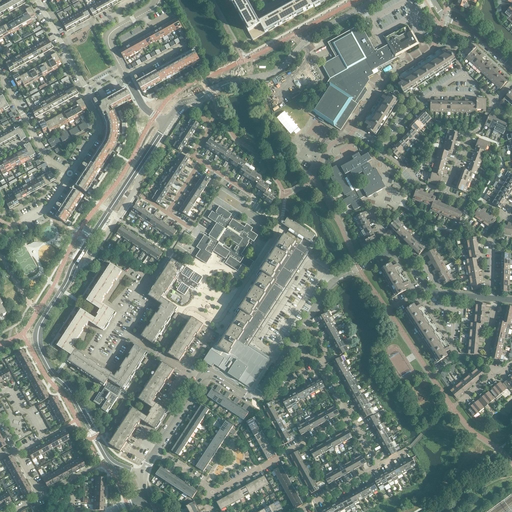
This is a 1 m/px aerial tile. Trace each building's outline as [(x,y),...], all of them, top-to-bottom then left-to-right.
[(8,0),(3,3),(8,13),(10,12),(13,10),(8,0)] [(13,0),(8,0),(13,10),(16,8),(18,7),(13,0)] [(103,0),(100,0),(98,2),(103,11),(108,9),(103,0)] [(109,0),(103,0),(108,9),(113,6),(109,0)] [(252,38),(253,39),(253,40),(313,7),(325,0),(299,0),(258,23),(257,22),(245,0),(230,0),(246,28),(251,36),(252,38)] [(466,2),(458,0),(457,0),(457,3),(456,6),(468,9),(469,7),(466,6),(467,2),(466,2)] [(98,2),(93,4),(98,14),(103,11),(98,2)] [(3,3),(0,4),(0,8),(4,15),(7,14),(8,13),(3,3)] [(93,4),(88,7),(93,17),(95,16),(98,14),(93,4)] [(27,13),(30,19),(31,19),(35,16),(30,7),(27,9),(25,10),(27,13)] [(507,20),(509,18),(511,14),(511,7),(509,9),(507,7),(503,12),(502,12),(502,13),(502,14),(502,15),(503,16),(507,20)] [(85,9),(80,11),(86,21),(91,18),(85,9)] [(80,11),(76,14),(81,23),(86,21),(80,11)] [(30,19),(27,13),(25,14),(22,15),(27,25),(29,24),(31,26),(34,24),(32,22),(31,19),(30,19)] [(76,14),(71,17),(76,26),(81,23),(76,14)] [(17,18),(23,28),(27,25),(22,15),(19,17),(17,18)] [(71,17),(66,19),(72,29),(76,26),(71,17)] [(13,21),(18,30),(23,28),(17,18),(16,19),(13,21)] [(66,19),(61,22),(66,31),(67,31),(72,29),(66,19)] [(177,19),(172,22),(176,30),(181,28),(177,19)] [(8,23),(13,33),(18,30),(13,21),(10,22),(8,23)] [(172,22),(167,25),(172,33),(176,30),(172,22)] [(3,26),(8,35),(13,33),(8,23),(6,24),(3,26)] [(167,25),(162,27),(167,36),(172,33),(167,25)] [(0,27),(0,31),(4,38),(8,35),(3,26),(0,28),(0,27)] [(391,46),(397,57),(401,55),(400,53),(406,50),(417,43),(408,26),(386,38),(388,42),(388,43),(389,44),(390,47),(391,46)] [(162,27),(158,30),(162,38),(167,36),(162,27)] [(332,52),(335,58),(343,72),(346,76),(377,59),(373,51),(372,50),(371,49),(373,48),(372,46),(370,42),(369,40),(364,31),(360,33),(356,27),(331,41),(327,43),(328,45),(331,50),(332,52)] [(158,30),(153,32),(157,41),(162,38),(158,30)] [(153,32),(148,35),(153,43),(157,41),(153,32)] [(148,35),(143,38),(148,46),(153,43),(148,35)] [(48,38),(43,41),(48,51),(51,49),(52,49),(53,48),(48,38)] [(143,38),(138,40),(143,49),(148,46),(143,38)] [(138,40),(134,43),(138,51),(143,49),(138,40)] [(43,41),(38,44),(43,53),(44,53),(45,52),(48,51),(43,41)] [(465,53),(468,56),(475,48),(474,46),(472,45),(471,44),(470,43),(469,42),(461,51),(460,51),(463,54),(465,53)] [(134,43),(129,46),(134,54),(138,51),(134,43)] [(38,44),(33,46),(39,56),(41,54),(42,54),(43,53),(38,44)] [(377,59),(380,65),(390,60),(391,61),(397,57),(391,46),(390,47),(389,44),(388,45),(381,48),(378,50),(377,51),(376,49),(373,51),(377,59)] [(33,46),(29,49),(34,59),(37,57),(39,56),(33,46)] [(129,46),(124,48),(129,57),(134,54),(129,46)] [(446,54),(453,64),(455,63),(457,65),(459,64),(454,57),(450,51),(449,52),(447,50),(449,49),(447,47),(444,49),(446,54)] [(129,57),(124,48),(119,51),(124,59),(129,57)] [(137,81),(195,50),(194,48),(139,79),(137,80),(136,80),(137,81)] [(466,58),(470,62),(477,54),(474,52),(477,49),(475,48),(468,56),(466,58)] [(29,49),(24,52),(29,61),(32,60),(34,59),(29,49)] [(434,53),(436,57),(443,53),(441,49),(434,53)] [(137,81),(142,91),(199,60),(200,59),(195,50),(137,81)] [(24,52),(19,54),(24,64),(29,61),(24,52)] [(52,59),(56,65),(61,62),(56,53),(52,55),(50,56),(52,59)] [(19,54),(14,57),(20,66),(22,65),(24,64),(19,54)] [(425,59),(428,63),(435,58),(432,54),(425,59)] [(441,57),(448,67),(449,67),(453,64),(446,54),(441,57)] [(470,62),(473,65),(483,55),(482,54),(479,56),(477,54),(470,62)] [(473,65),(477,69),(484,61),(482,59),(484,56),(483,55),(473,65)] [(14,57),(10,60),(15,69),(16,69),(20,66),(14,57)] [(437,59),(444,70),(447,68),(448,67),(441,57),(437,59)] [(330,79),(343,72),(335,58),(322,65),(329,77),(330,79)] [(56,65),(52,59),(50,60),(48,61),(53,71),(58,68),(56,65)] [(377,59),(346,76),(357,97),(360,93),(362,93),(363,91),(362,89),(365,86),(369,80),(367,78),(374,74),(373,74),(371,70),(376,67),(377,69),(378,68),(379,67),(378,66),(380,65),(377,59)] [(433,62),(439,73),(440,72),(444,70),(437,59),(433,62)] [(10,60),(5,62),(10,72),(13,70),(15,69),(10,60)] [(424,60),(417,65),(419,68),(426,63),(424,60)] [(477,69),(481,72),(490,62),(489,60),(487,63),(484,61),(477,69)] [(43,64),(48,74),(53,71),(48,61),(45,63),(43,64)] [(428,65),(435,76),(438,73),(439,73),(433,62),(428,65)] [(481,72),(485,76),(492,68),(489,66),(492,63),(490,62),(481,72)] [(38,67),(43,76),(48,74),(43,64),(41,65),(38,67)] [(415,65),(408,70),(411,74),(418,69),(415,65)] [(424,68),(431,78),(432,78),(435,76),(428,65),(424,68)] [(33,69),(39,79),(43,76),(38,67),(35,68),(33,69)] [(485,76),(488,79),(498,69),(497,67),(494,70),(492,68),(485,76)] [(420,71),(426,81),(430,79),(431,78),(424,68),(420,71)] [(29,72),(34,81),(39,79),(33,69),(32,70),(29,72)] [(488,79),(492,83),(499,75),(497,73),(499,70),(498,69),(488,79)] [(407,71),(400,75),(402,79),(409,75),(407,71)] [(415,74),(422,84),(423,83),(426,81),(420,71),(415,74)] [(24,74),(29,84),(34,81),(29,72),(26,73),(24,74)] [(359,99),(357,97),(346,76),(343,72),(330,79),(313,104),(317,106),(314,111),(319,114),(318,114),(333,123),(336,125),(335,127),(340,130),(341,130),(348,119),(352,113),(357,106),(360,101),(359,100),(359,99)] [(18,86),(23,83),(19,77),(19,76),(18,74),(15,76),(12,77),(18,86)] [(22,75),(19,77),(23,83),(24,87),(29,84),(24,74),(22,75)] [(411,76),(418,87),(421,84),(422,84),(415,74),(411,76)] [(492,83),(496,86),(506,75),(504,74),(502,77),(499,75),(492,83)] [(496,86),(500,90),(507,82),(504,79),(507,77),(506,75),(496,86)] [(407,79),(414,89),(415,89),(418,87),(411,76),(407,79)] [(403,92),(407,98),(408,97),(406,94),(410,92),(403,81),(402,82),(399,78),(395,81),(397,83),(398,82),(399,84),(398,85),(403,92)] [(403,81),(410,92),(413,90),(414,89),(407,79),(403,81)] [(73,85),(68,87),(73,97),(77,95),(78,94),(73,85)] [(360,93),(357,97),(359,99),(359,100),(361,100),(367,90),(365,86),(362,89),(363,91),(363,92),(362,93),(360,93)] [(68,87),(63,90),(69,99),(70,98),(73,97),(68,87)] [(99,103),(125,89),(125,88),(126,88),(125,87),(96,103),(95,104),(98,108),(99,107),(100,105),(99,103)] [(104,141),(74,186),(84,192),(114,146),(117,134),(116,122),(112,111),(111,109),(130,98),(125,89),(99,103),(100,105),(99,107),(98,108),(103,116),(105,124),(106,133),(104,141)] [(511,89),(504,99),(501,101),(503,102),(505,100),(507,102),(511,106),(511,89)] [(63,90),(59,93),(64,102),(67,100),(69,99),(63,90)] [(387,98),(387,99),(397,105),(398,103),(401,105),(402,103),(395,98),(389,95),(388,96),(386,95),(387,94),(385,92),(383,96),(387,98)] [(59,93),(54,95),(59,105),(61,104),(64,102),(59,93)] [(7,105),(7,103),(2,95),(0,96),(0,102),(2,106),(4,111),(9,108),(7,105)] [(54,95),(49,98),(54,107),(57,106),(59,105),(54,95)] [(380,97),(376,104),(379,106),(384,99),(380,97)] [(49,98),(44,100),(50,110),(51,109),(54,107),(49,98)] [(78,105),(81,111),(86,108),(83,102),(81,99),(78,101),(76,102),(78,105)] [(387,99),(383,104),(394,111),(394,110),(394,109),(397,106),(397,105),(387,99)] [(472,102),(471,113),(477,113),(477,110),(479,110),(479,99),(475,99),(475,102),(472,102)] [(44,100),(40,103),(45,113),(48,111),(50,110),(44,100)] [(40,103),(35,106),(40,115),(42,114),(45,113),(40,103)] [(103,116),(98,108),(95,104),(94,104),(101,117),(104,124),(104,133),(102,141),(86,166),(85,168),(60,206),(58,208),(55,213),(56,214),(72,189),(74,186),(104,141),(106,133),(105,124),(103,116)] [(383,104),(381,108),(391,115),(393,111),(394,111),(383,104)] [(81,111),(78,105),(76,106),(73,107),(78,117),(83,114),(81,111)] [(370,112),(374,114),(378,107),(375,105),(370,112)] [(35,106),(30,108),(35,118),(38,116),(40,115),(35,106)] [(68,110),(74,119),(78,117),(73,107),(70,109),(68,110)] [(381,108),(378,112),(388,119),(389,118),(391,115),(381,108)] [(64,113),(69,122),(74,119),(68,110),(67,111),(64,113)] [(419,111),(418,113),(428,123),(432,119),(424,111),(421,114),(419,111)] [(378,112),(375,116),(385,123),(388,120),(388,119),(378,112)] [(59,115),(64,125),(69,122),(64,113),(61,114),(59,115)] [(419,117),(417,119),(424,126),(428,123),(418,113),(416,114),(419,117)] [(364,120),(368,123),(373,116),(369,114),(364,120)] [(484,126),(489,128),(495,115),(494,114),(492,117),(489,116),(484,126)] [(54,118),(59,127),(64,125),(59,115),(57,116),(54,118)] [(489,128),(494,130),(498,120),(495,119),(497,116),(495,115),(489,128)] [(375,116),(372,121),(383,127),(383,126),(385,123),(375,116)] [(49,120),(55,130),(59,127),(54,118),(51,119),(49,120)] [(191,120),(188,124),(193,126),(196,129),(197,128),(199,124),(195,121),(191,119),(191,120)] [(412,119),(410,120),(421,130),(424,126),(417,119),(414,121),(412,119)] [(494,130),(498,132),(505,119),(503,119),(501,122),(498,120),(494,130)] [(505,119),(498,132),(503,135),(506,129),(507,126),(508,125),(505,124),(506,120),(505,119)] [(43,132),(48,129),(45,123),(45,122),(43,120),(40,121),(38,123),(43,132)] [(48,121),(45,123),(48,129),(50,133),(55,130),(49,120),(48,121)] [(409,121),(412,124),(409,126),(412,129),(417,134),(417,133),(421,130),(410,120),(409,121)] [(372,121),(370,125),(380,132),(382,128),(383,128),(383,127),(372,121)] [(363,127),(365,128),(366,127),(368,128),(367,130),(380,138),(380,137),(381,137),(378,135),(380,132),(370,125),(369,126),(365,123),(363,127)] [(188,124),(185,128),(193,133),(196,130),(196,129),(193,126),(188,124)] [(14,128),(17,133),(19,137),(20,138),(20,139),(21,141),(23,140),(23,139),(26,137),(22,130),(20,127),(19,125),(14,128)] [(411,130),(408,132),(416,140),(420,136),(417,133),(417,134),(412,129),(409,126),(408,127),(411,130)] [(14,128),(9,131),(14,140),(18,138),(19,137),(17,133),(14,128)] [(185,128),(182,133),(188,137),(190,138),(190,139),(192,141),(193,139),(191,137),(193,133),(185,128)] [(447,130),(446,135),(460,139),(460,137),(457,137),(458,133),(447,130)] [(9,131),(5,133),(10,142),(11,142),(14,140),(9,131)] [(404,132),(402,134),(413,144),(416,140),(408,132),(406,135),(404,132)] [(5,133),(0,135),(0,136),(5,145),(9,143),(10,142),(5,133)] [(182,133),(179,137),(187,142),(190,139),(190,138),(188,137),(182,133)] [(324,143),(328,137),(323,134),(319,140),(324,143)] [(404,137),(401,140),(409,147),(413,144),(402,134),(401,135),(404,137)] [(179,137),(176,142),(184,147),(184,148),(186,149),(188,148),(185,146),(187,142),(179,137)] [(51,143),(50,144),(52,148),(53,147),(55,146),(57,145),(59,144),(60,143),(58,139),(57,140),(55,141),(54,142),(53,142),(51,143)] [(215,142),(210,139),(205,147),(207,148),(208,149),(209,150),(215,142)] [(479,139),(477,144),(487,148),(487,146),(489,147),(491,143),(479,139)] [(397,140),(395,141),(406,151),(409,147),(401,140),(399,142),(397,140)] [(445,140),(443,145),(457,149),(457,147),(454,146),(455,143),(445,140)] [(397,145),(394,147),(402,154),(406,151),(395,141),(394,142),(397,145)] [(176,142),(173,146),(181,152),(184,148),(184,147),(176,142)] [(219,145),(215,142),(209,150),(208,149),(207,152),(209,153),(210,151),(214,153),(219,145)] [(26,149),(28,154),(31,159),(36,156),(35,155),(34,152),(33,151),(29,143),(26,145),(26,144),(23,146),(25,148),(26,149)] [(477,144),(475,149),(485,153),(487,148),(477,144)] [(224,148),(219,145),(214,153),(217,155),(218,156),(224,148)] [(389,147),(388,148),(398,158),(402,154),(394,147),(392,149),(389,147)] [(224,148),(218,156),(217,155),(216,158),(218,159),(219,157),(223,159),(228,151),(224,148)] [(21,152),(26,161),(31,159),(28,154),(26,149),(24,150),(21,152)] [(438,149),(437,154),(447,157),(448,154),(452,155),(452,153),(442,150),(439,149),(438,149)] [(471,149),(470,152),(473,153),(473,154),(483,158),(485,153),(475,149),(474,150),(471,149)] [(228,151),(223,159),(226,161),(227,162),(233,154),(228,151)] [(16,154),(21,164),(26,161),(21,152),(17,154),(16,154)] [(334,176),(331,178),(335,185),(338,183),(344,195),(346,195),(347,198),(343,200),(347,207),(351,204),(354,210),(357,208),(357,209),(363,206),(364,205),(361,199),(367,196),(368,198),(373,195),(377,193),(386,188),(382,180),(380,181),(380,180),(379,179),(380,177),(376,169),(375,169),(376,169),(373,170),(370,164),(369,164),(368,163),(368,162),(372,160),(368,153),(363,156),(361,158),(359,153),(352,157),(354,160),(341,167),(342,168),(340,169),(339,170),(337,166),(330,169),(334,176)] [(11,157),(17,167),(21,164),(16,154),(15,155),(11,157)] [(189,159),(181,154),(178,158),(186,164),(185,165),(188,166),(189,164),(187,163),(189,159)] [(237,157),(233,154),(227,162),(226,161),(225,164),(227,165),(228,163),(232,165),(237,157)] [(437,154),(436,159),(449,163),(450,161),(446,160),(447,157),(437,154)] [(473,154),(471,159),(481,163),(483,158),(473,154)] [(7,160),(12,169),(17,167),(11,157),(8,159),(7,160)] [(237,157),(232,165),(235,167),(236,168),(242,160),(237,157)] [(178,158),(175,163),(183,168),(185,165),(186,164),(178,158)] [(467,158),(466,162),(469,163),(469,164),(476,167),(479,168),(481,163),(471,159),(471,160),(467,158)] [(2,162),(7,172),(12,169),(7,160),(5,160),(2,162)] [(246,163),(242,160),(236,168),(235,167),(234,170),(236,171),(237,169),(241,171),(245,165),(247,163),(246,163)] [(175,163),(172,167),(176,170),(180,173),(180,174),(182,175),(183,173),(181,172),(183,168),(175,163)] [(434,164),(433,169),(447,173),(447,171),(444,170),(445,167),(434,164)] [(464,168),(463,170),(473,173),(473,174),(476,175),(477,173),(479,168),(476,167),(469,164),(467,169),(464,168)] [(245,165),(241,171),(239,173),(239,174),(243,176),(241,178),(243,180),(245,177),(244,177),(249,168),(245,165)] [(172,167),(169,172),(177,177),(180,174),(180,173),(176,170),(172,167)] [(249,168),(244,177),(245,177),(248,180),(254,171),(249,168)] [(458,171),(458,173),(471,178),(473,174),(473,173),(463,170),(462,173),(458,171)] [(50,171),(45,174),(50,183),(55,180),(50,171)] [(258,174),(254,171),(248,180),(252,182),(250,184),(252,186),(254,183),(253,183),(258,174)] [(169,172),(166,176),(170,179),(174,182),(174,183),(176,184),(177,182),(175,181),(177,177),(169,172)] [(458,173),(457,175),(461,176),(459,179),(469,183),(471,178),(458,173)] [(45,174),(40,176),(45,186),(48,184),(50,183),(45,174)] [(200,179),(208,184),(211,179),(203,174),(201,178),(199,176),(197,178),(200,180),(200,179)] [(258,174),(253,183),(254,183),(257,185),(257,186),(261,180),(262,180),(263,177),(258,174)] [(426,181),(428,182),(440,185),(442,177),(432,174),(430,178),(429,178),(428,180),(426,179),(426,181)] [(40,176),(35,179),(40,188),(43,187),(45,186),(40,176)] [(166,176),(163,181),(171,186),(174,183),(174,182),(170,179),(166,176)] [(35,179),(30,181),(36,191),(40,188),(35,179)] [(197,183),(205,188),(208,184),(200,179),(200,180),(197,183)] [(455,181),(454,183),(468,188),(469,183),(459,179),(458,182),(455,181)] [(262,180),(261,180),(257,186),(257,185),(255,188),(259,190),(258,193),(260,194),(261,192),(260,191),(266,183),(262,180)] [(30,181),(26,184),(31,193),(32,193),(33,192),(36,191),(30,181)] [(163,181),(160,186),(161,186),(168,191),(168,192),(170,193),(171,191),(169,190),(171,186),(163,181)] [(266,183),(260,191),(261,192),(264,194),(265,194),(267,191),(272,184),(267,181),(266,183)] [(511,185),(505,182),(502,186),(511,192),(511,190),(511,185)] [(194,188),(202,193),(205,188),(197,183),(195,187),(193,185),(191,187),(194,189),(194,188)] [(454,183),(454,184),(457,186),(456,189),(466,193),(468,188),(454,183)] [(26,184),(21,187),(26,196),(30,194),(31,193),(26,184)] [(160,186),(157,190),(165,195),(168,192),(168,191),(161,186),(160,186)] [(500,190),(511,198),(511,197),(511,195),(510,194),(511,192),(502,186),(500,190)] [(21,187),(16,189),(21,199),(22,199),(23,198),(24,197),(26,196),(21,187)] [(412,199),(417,201),(423,188),(421,187),(420,191),(416,189),(412,199)] [(199,197),(202,193),(194,188),(194,189),(191,192),(199,197)] [(417,201),(422,203),(426,193),(423,192),(424,189),(423,188),(417,201)] [(16,189),(11,192),(18,205),(19,204),(17,201),(20,199),(21,199),(16,189)] [(81,195),(72,189),(56,214),(54,217),(63,223),(81,195)] [(155,194),(154,195),(162,200),(162,201),(164,202),(165,200),(163,199),(165,195),(157,190),(155,194)] [(497,195),(506,200),(508,197),(511,199),(511,198),(500,190),(497,195)] [(271,194),(267,191),(265,194),(264,194),(262,198),(261,199),(265,201),(263,204),(265,205),(267,203),(266,202),(271,194)] [(422,203),(427,205),(432,192),(430,191),(429,195),(426,193),(422,203)] [(13,195),(8,198),(14,207),(15,207),(16,206),(18,205),(11,192),(13,195)] [(188,197),(196,202),(199,197),(191,192),(189,196),(187,194),(186,196),(188,198),(188,197)] [(427,205),(431,207),(435,197),(432,196),(434,193),(432,192),(427,205)] [(271,194),(266,202),(267,203),(271,205),(276,197),(271,194)] [(162,200),(154,195),(151,199),(151,200),(159,205),(162,201),(162,200)] [(494,199),(506,206),(507,205),(504,203),(506,200),(497,195),(494,199)] [(185,201),(193,206),(196,202),(188,197),(188,198),(185,201)] [(430,210),(435,212),(440,199),(438,198),(437,202),(434,201),(436,197),(435,197),(431,207),(430,210)] [(8,198),(4,200),(3,200),(9,210),(12,208),(14,207),(8,198)] [(435,212),(439,214),(444,204),(440,203),(442,200),(440,199),(435,212)] [(491,203),(500,209),(502,206),(505,208),(506,206),(494,199),(491,203)] [(134,218),(135,216),(140,208),(137,205),(140,201),(138,200),(135,204),(135,205),(129,214),(134,218)] [(186,208),(190,211),(193,206),(185,201),(183,205),(181,203),(180,205),(182,207),(182,206),(186,208)] [(439,214),(444,216),(450,203),(448,202),(447,206),(444,204),(439,214)] [(444,216),(449,218),(453,208),(450,207),(451,204),(450,203),(444,216)] [(182,207),(179,211),(187,216),(190,211),(186,208),(182,206),(182,207)] [(449,218),(454,220),(459,207),(457,206),(456,210),(453,208),(449,218)] [(213,251),(225,259),(226,258),(228,259),(225,264),(237,272),(242,265),(249,269),(254,262),(244,256),(244,257),(241,255),(249,243),(248,242),(249,241),(249,240),(253,242),(257,236),(258,236),(251,231),(253,228),(246,224),(244,227),(232,219),(232,220),(229,219),(232,215),(219,207),(215,213),(212,212),(208,218),(216,223),(208,236),(209,236),(209,237),(208,238),(204,235),(196,247),(196,248),(200,250),(195,257),(206,264),(210,258),(212,255),(211,254),(213,251)] [(454,220),(459,222),(463,212),(459,211),(461,208),(459,207),(454,220)] [(140,208),(135,216),(140,218),(145,211),(144,210),(140,208)] [(147,209),(146,208),(144,210),(145,211),(140,218),(144,221),(147,217),(149,214),(146,211),(147,209)] [(472,217),(477,220),(485,209),(484,208),(482,211),(479,209),(472,217)] [(477,220),(481,223),(487,215),(484,213),(487,210),(485,209),(477,220)] [(353,218),(356,222),(365,218),(364,215),(367,213),(366,211),(353,218)] [(481,223),(485,226),(493,215),(492,213),(490,216),(487,215),(481,223)] [(153,216),(149,214),(147,217),(144,221),(149,224),(154,217),(153,216)] [(157,215),(155,214),(153,216),(154,217),(149,224),(153,227),(159,220),(155,217),(157,215)] [(485,226),(490,229),(496,220),(493,219),(495,216),(493,215),(485,226)] [(282,224),(285,226),(288,228),(291,230),(290,231),(290,232),(289,231),(288,231),(286,235),(283,234),(276,245),(274,247),(268,257),(267,259),(259,271),(263,273),(282,286),(285,285),(308,250),(307,250),(300,245),(303,240),(301,239),(302,238),(303,237),(312,243),(313,241),(312,240),(315,236),(310,232),(310,233),(308,232),(308,231),(294,222),(294,223),(292,222),(293,221),(288,218),(285,222),(284,222),(283,223),(282,224)] [(356,222),(358,227),(371,220),(370,219),(367,221),(365,218),(356,222)] [(166,221),(164,219),(162,222),(163,222),(158,230),(162,233),(168,225),(164,223),(166,221)] [(391,233),(400,222),(397,219),(389,226),(389,227),(392,229),(389,231),(391,233)] [(162,222),(159,220),(153,227),(158,230),(163,222),(162,222)] [(358,227),(360,232),(370,227),(368,224),(372,222),(371,220),(358,227)] [(397,233),(404,226),(400,222),(391,233),(392,234),(394,231),(397,233)] [(168,225),(162,233),(167,236),(172,228),(171,228),(168,225)] [(175,227),(173,225),(171,228),(172,228),(167,236),(171,239),(177,231),(173,229),(175,227)] [(121,237),(126,229),(122,226),(117,234),(116,233),(114,236),(116,237),(117,235),(121,237)] [(398,240),(408,229),(404,226),(397,233),(399,236),(397,238),(398,240)] [(360,232),(363,236),(375,229),(375,228),(371,230),(370,227),(360,232)] [(126,240),(131,232),(126,229),(121,237),(125,240),(126,240)] [(363,236),(365,241),(375,236),(373,234),(373,233),(376,231),(375,229),(363,236)] [(404,241),(411,233),(408,229),(398,240),(399,241),(402,238),(404,241)] [(130,243),(135,235),(131,232),(126,240),(125,240),(123,242),(125,243),(126,241),(130,243)] [(405,247),(415,236),(411,233),(404,241),(406,243),(404,245),(405,247)] [(135,246),(140,238),(135,235),(130,243),(134,246),(135,246)] [(366,246),(366,247),(364,248),(366,251),(379,244),(376,239),(375,236),(365,241),(367,245),(366,246)] [(409,245),(411,248),(419,240),(415,236),(405,247),(407,248),(409,245)] [(139,249),(144,241),(140,238),(135,246),(134,246),(132,248),(134,249),(136,247),(139,249)] [(411,253),(413,254),(423,243),(419,240),(411,248),(414,250),(411,253)] [(144,252),(149,244),(144,241),(139,249),(143,251),(144,252)] [(413,254),(414,255),(416,252),(419,255),(420,254),(426,247),(423,243),(413,254)] [(144,253),(148,255),(153,247),(149,244),(144,252),(143,251),(141,253),(143,255),(144,253)] [(148,255),(152,257),(153,258),(158,250),(153,247),(148,255)] [(427,255),(429,258),(438,253),(436,248),(423,255),(424,257),(427,255)] [(152,257),(150,259),(152,261),(154,259),(157,261),(162,253),(158,250),(153,258),(152,257)] [(427,263),(428,264),(441,257),(438,253),(429,258),(430,261),(427,263)] [(432,264),(434,267),(443,262),(441,257),(428,264),(429,266),(432,264)] [(148,296),(151,298),(156,301),(159,303),(163,298),(161,298),(164,294),(165,294),(167,292),(168,289),(167,289),(173,280),(174,281),(175,280),(175,279),(177,276),(176,275),(177,273),(179,271),(180,271),(183,267),(170,258),(164,268),(166,269),(148,296)] [(381,271),(383,274),(398,266),(397,265),(395,261),(394,262),(393,262),(394,264),(392,265),(391,263),(377,271),(378,273),(381,271)] [(432,272),(433,273),(446,266),(443,262),(434,267),(435,270),(432,272)] [(87,301),(98,308),(101,303),(102,302),(104,299),(103,298),(114,281),(116,281),(120,274),(122,272),(109,263),(107,267),(106,268),(107,269),(87,301)] [(185,268),(183,267),(180,271),(179,271),(177,273),(199,287),(200,284),(199,283),(203,277),(189,268),(186,266),(185,268)] [(383,274),(385,278),(396,272),(394,269),(395,269),(396,268),(400,275),(404,273),(402,270),(401,268),(400,266),(398,267),(398,266),(383,274)] [(437,273),(439,276),(448,271),(446,266),(433,273),(434,275),(437,273)] [(437,281),(438,282),(451,275),(448,271),(439,276),(440,279),(437,281)] [(385,278),(388,283),(398,277),(396,272),(385,278)] [(197,289),(199,287),(177,273),(176,275),(177,276),(175,279),(177,281),(176,282),(179,284),(176,288),(177,289),(177,291),(184,296),(189,289),(190,287),(195,290),(196,288),(197,289)] [(262,275),(260,277),(280,290),(280,292),(282,289),(285,285),(282,286),(263,273),(262,275)] [(390,287),(393,292),(408,284),(407,283),(409,282),(407,279),(406,277),(405,275),(401,277),(405,284),(404,284),(403,285),(401,281),(390,287)] [(451,275),(438,282),(439,284),(442,282),(444,285),(446,284),(453,280),(451,275)] [(214,364),(251,388),(269,360),(245,346),(280,292),(280,290),(260,277),(258,276),(259,277),(254,283),(252,285),(246,294),(245,297),(235,313),(237,315),(233,321),(231,323),(225,332),(224,335),(223,337),(220,335),(203,361),(213,367),(212,367),(213,366),(214,364)] [(388,283),(390,287),(401,281),(398,277),(388,283)] [(394,295),(392,296),(391,297),(392,298),(405,291),(406,291),(405,289),(407,288),(408,289),(409,289),(410,288),(408,284),(393,292),(394,295)] [(159,309),(160,310),(148,328),(147,327),(143,334),(141,336),(154,345),(156,341),(157,340),(156,339),(160,332),(162,333),(164,329),(162,328),(166,323),(167,324),(170,320),(168,319),(173,312),(174,313),(175,312),(178,308),(165,300),(162,305),(159,309)] [(405,313),(407,315),(421,306),(419,302),(418,301),(418,302),(401,313),(402,314),(405,313)] [(91,323),(103,331),(106,326),(109,320),(112,317),(113,318),(114,317),(116,313),(103,305),(100,310),(98,313),(97,314),(98,315),(96,319),(94,321),(93,320),(91,323)] [(409,319),(409,320),(420,313),(418,310),(419,309),(420,308),(424,315),(428,313),(426,310),(425,308),(423,306),(422,307),(421,306),(407,315),(409,319)] [(56,345),(68,354),(72,348),(73,347),(75,344),(74,343),(85,326),(86,326),(88,323),(89,322),(92,317),(81,309),(60,341),(59,340),(56,345)] [(321,322),(330,318),(332,316),(329,312),(319,317),(319,318),(321,321),(318,323),(319,325),(322,323),(321,322)] [(410,321),(412,324),(423,317),(420,313),(409,320),(410,321)] [(429,314),(425,317),(429,324),(433,321),(432,319),(430,317),(429,314)] [(175,341),(176,342),(172,349),(170,348),(169,350),(167,353),(180,361),(183,356),(186,352),(185,351),(196,334),(197,334),(202,328),(203,325),(191,316),(188,321),(189,322),(185,329),(183,328),(181,332),(182,333),(179,339),(177,338),(175,341)] [(414,327),(415,328),(425,321),(423,317),(412,324),(414,327)] [(324,327),(332,322),(330,318),(321,322),(322,323),(324,327)] [(416,329),(418,332),(428,326),(425,321),(415,328),(416,329)] [(327,332),(335,327),(332,322),(324,327),(326,331),(324,332),(325,334),(327,333),(327,332)] [(434,323),(431,325),(435,332),(439,330),(437,327),(436,326),(434,323)] [(420,336),(420,337),(431,330),(428,326),(418,332),(420,336)] [(329,336),(338,332),(335,327),(327,332),(327,333),(329,336)] [(421,338),(423,341),(434,334),(431,330),(420,337),(421,337),(421,338)] [(436,334),(441,341),(444,338),(443,336),(441,334),(440,331),(436,334)] [(332,341),(340,336),(338,332),(329,336),(331,340),(329,342),(330,343),(333,342),(332,341)] [(426,345),(437,339),(434,334),(423,341),(426,345)] [(335,346),(343,341),(340,336),(332,341),(333,342),(335,346)] [(427,346),(429,350),(439,343),(437,339),(426,345),(427,346)] [(335,353),(338,351),(337,350),(345,346),(348,345),(345,340),(343,341),(335,346),(337,349),(334,351),(335,353)] [(432,355),(434,358),(449,349),(449,348),(448,348),(450,347),(448,344),(447,343),(445,340),(442,342),(446,349),(445,350),(444,350),(442,347),(432,354),(432,355)] [(431,353),(432,354),(442,347),(439,343),(429,350),(431,353)] [(101,409),(106,412),(108,413),(110,410),(111,408),(112,407),(115,401),(114,400),(116,397),(120,391),(124,394),(125,394),(126,394),(126,393),(127,392),(126,391),(124,390),(136,371),(135,370),(136,368),(138,369),(140,365),(139,364),(143,357),(145,358),(146,357),(148,353),(135,345),(132,350),(129,354),(130,355),(124,364),(123,363),(120,368),(121,369),(119,373),(118,372),(115,376),(115,377),(111,375),(112,374),(110,372),(108,371),(102,367),(102,368),(98,366),(98,365),(93,362),(84,357),(85,356),(80,353),(75,350),(72,356),(67,363),(70,365),(72,366),(73,364),(86,373),(85,374),(89,377),(90,377),(95,380),(96,379),(100,382),(99,383),(104,386),(105,387),(101,393),(99,392),(93,402),(102,408),(101,409)] [(337,350),(338,351),(340,356),(349,351),(345,346),(337,350)] [(436,361),(434,363),(435,364),(448,356),(447,355),(449,353),(450,355),(450,354),(451,354),(452,353),(450,351),(449,349),(434,358),(436,361)] [(18,359),(26,355),(23,350),(14,355),(16,358),(17,357),(18,359)] [(20,364),(28,359),(26,355),(18,359),(19,361),(18,361),(20,364)] [(335,367),(343,362),(346,361),(343,356),(341,357),(341,358),(333,362),(335,366),(332,367),(333,369),(336,368),(335,367)] [(23,369),(31,364),(28,359),(20,364),(21,367),(22,367),(23,369)] [(338,371),(346,367),(349,365),(346,361),(343,362),(335,367),(336,368),(338,371)] [(150,406),(150,407),(153,402),(154,401),(156,397),(155,397),(167,379),(168,380),(171,375),(174,370),(161,362),(159,365),(158,366),(158,367),(160,368),(158,370),(157,369),(151,377),(152,378),(149,384),(147,383),(145,386),(147,387),(139,399),(141,401),(144,403),(150,406)] [(25,374),(33,369),(31,364),(23,369),(24,370),(23,371),(25,374)] [(341,376),(349,371),(346,367),(338,371),(340,375),(337,376),(339,378),(341,377),(341,376)] [(484,375),(479,369),(478,368),(477,367),(473,371),(480,379),(484,375)] [(7,369),(2,372),(6,380),(9,378),(9,379),(12,378),(7,369)] [(27,376),(28,378),(36,374),(33,369),(25,374),(26,377),(27,376)] [(343,381),(351,376),(349,371),(341,376),(341,377),(343,381)] [(473,371),(469,374),(476,382),(480,379),(473,371)] [(28,380),(30,383),(39,378),(36,374),(28,378),(29,380),(28,380)] [(469,374),(465,377),(472,385),(476,382),(469,374)] [(344,388),(346,386),(346,385),(356,380),(353,375),(351,376),(343,381),(345,384),(343,386),(344,388)] [(465,377),(461,380),(468,389),(472,385),(465,377)] [(32,386),(33,387),(41,383),(39,378),(30,383),(32,386)] [(315,382),(320,390),(325,387),(320,379),(316,381),(315,379),(313,380),(314,382),(315,382)] [(348,390),(357,386),(359,384),(356,380),(346,385),(346,386),(348,390)] [(461,380),(458,383),(464,392),(468,389),(461,380)] [(311,384),(315,393),(320,390),(315,382),(314,382),(311,384)] [(493,385),(501,394),(506,389),(502,384),(501,382),(498,385),(496,382),(494,383),(493,385)] [(34,390),(35,393),(44,388),(41,383),(33,387),(34,389),(34,390)] [(458,383),(454,387),(460,395),(464,392),(458,383)] [(306,387),(310,395),(315,393),(311,384),(307,386),(305,384),(303,385),(305,387),(306,387)] [(489,391),(495,399),(501,394),(493,385),(490,387),(492,389),(489,391)] [(207,396),(212,399),(220,387),(218,386),(215,390),(212,389),(207,396)] [(351,395),(359,390),(357,386),(348,390),(351,394),(348,395),(349,397),(352,396),(351,395)] [(212,399),(216,402),(221,394),(219,393),(222,388),(220,387),(212,399)] [(301,389),(306,398),(310,395),(306,387),(305,387),(301,389)] [(460,395),(454,387),(449,390),(456,398),(460,395)] [(38,395),(39,397),(46,393),(44,388),(35,393),(37,396),(38,395)] [(296,392),(301,400),(306,398),(301,389),(297,391),(296,389),(294,390),(295,393),(296,392)] [(354,400),(362,395),(359,390),(351,395),(352,396),(354,400)] [(482,394),(490,403),(495,399),(489,391),(486,394),(484,391),(483,393),(482,394)] [(216,402),(221,405),(229,393),(227,392),(224,396),(221,394),(216,402)] [(292,395),(296,403),(301,400),(296,392),(295,393),(292,395)] [(39,399),(40,402),(49,397),(46,393),(39,397),(39,399)] [(221,405),(225,408),(230,400),(228,399),(231,394),(229,393),(221,405)] [(284,395),(286,398),(287,397),(291,406),(296,403),(292,395),(288,397),(286,394),(284,395)] [(355,406),(357,405),(356,404),(367,398),(364,394),(362,395),(354,400),(356,403),(354,404),(355,406)] [(478,400),(484,408),(490,403),(482,394),(481,395),(479,396),(481,398),(478,400)] [(49,404),(50,405),(58,401),(56,396),(52,398),(47,401),(49,404)] [(282,400),(286,408),(288,411),(293,408),(291,406),(287,397),(286,398),(282,400)] [(225,408),(230,411),(238,399),(236,398),(233,402),(230,400),(225,408)] [(357,405),(359,409),(369,403),(367,398),(356,404),(357,405)] [(230,411),(234,414),(240,406),(237,405),(240,400),(238,399),(230,411)] [(471,403),(479,412),(484,408),(478,400),(475,403),(473,401),(472,402),(471,403)] [(51,408),(52,411),(61,406),(58,401),(50,405),(51,407),(51,408)] [(263,407),(266,412),(274,407),(274,408),(277,407),(276,405),(273,406),(271,402),(267,404),(263,407)] [(151,409),(149,413),(150,413),(148,417),(147,419),(146,418),(144,422),(155,429),(157,426),(161,419),(164,415),(165,416),(166,415),(168,411),(156,403),(152,408),(151,409)] [(360,416),(362,415),(362,414),(370,409),(372,408),(369,403),(359,409),(361,413),(359,414),(359,415),(360,416)] [(467,410),(473,417),(479,412),(471,403),(469,404),(468,405),(470,407),(467,410)] [(234,414),(239,417),(247,405),(245,404),(242,408),(240,406),(234,414)] [(198,410),(206,415),(209,410),(201,405),(199,409),(197,407),(195,409),(198,411),(198,410)] [(247,405),(239,417),(244,420),(249,412),(246,410),(249,406),(247,405)] [(55,413),(56,415),(63,411),(61,406),(52,411),(54,413),(55,413)] [(335,406),(330,409),(335,417),(336,417),(340,414),(335,406)] [(266,412),(268,416),(276,412),(274,408),(274,407),(266,412)] [(110,440),(108,443),(120,452),(121,452),(125,445),(127,442),(126,442),(137,424),(138,425),(140,422),(141,420),(144,415),(138,411),(135,409),(133,408),(125,420),(124,419),(121,423),(123,424),(120,429),(118,428),(116,432),(117,433),(112,440),(111,439),(110,440)] [(330,409),(326,411),(330,420),(334,418),(335,420),(337,419),(336,417),(335,417),(330,409)] [(362,414),(362,415),(365,419),(367,418),(373,415),(370,409),(362,414)] [(195,414),(203,419),(206,415),(198,410),(198,411),(195,414)] [(56,417),(57,420),(66,415),(63,411),(56,415),(57,417),(56,417)] [(326,411),(321,414),(325,422),(326,422),(330,420),(326,411)] [(268,416),(271,421),(279,416),(279,417),(282,416),(281,414),(278,415),(276,412),(268,416)] [(369,426),(371,425),(370,424),(379,419),(382,417),(379,413),(376,415),(374,416),(368,419),(370,423),(367,424),(369,426)] [(192,419),(200,424),(203,419),(195,414),(193,418),(191,416),(190,418),(192,420),(192,419)] [(321,414),(316,417),(321,425),(324,423),(326,425),(327,424),(326,422),(325,422),(321,414)] [(61,424),(61,425),(69,420),(66,415),(57,420),(59,423),(60,423),(61,424)] [(271,421),(273,426),(282,421),(279,417),(279,416),(271,421)] [(247,422),(249,427),(262,420),(261,418),(256,420),(255,417),(254,418),(247,422)] [(316,417),(311,419),(316,427),(317,427),(321,425),(316,417)] [(190,423),(197,428),(200,424),(192,419),(192,420),(190,423)] [(307,422),(311,430),(315,428),(316,430),(318,429),(317,427),(316,427),(311,419),(307,422)] [(373,429),(383,423),(382,422),(381,423),(379,419),(370,424),(371,425),(373,429)] [(250,433),(252,431),(260,427),(259,424),(263,421),(262,420),(249,427),(247,428),(250,433)] [(226,421),(223,426),(235,434),(236,432),(232,429),(234,426),(226,421)] [(273,426),(276,430),(284,426),(285,427),(287,425),(286,424),(284,425),(282,421),(273,426)] [(306,433),(307,432),(311,430),(307,422),(302,424),(306,433)] [(187,428),(194,433),(197,428),(190,423),(187,427),(185,425),(184,427),(186,429),(187,428)] [(374,436),(376,434),(376,433),(384,429),(382,425),(383,424),(383,423),(373,429),(375,432),(373,434),(374,436)] [(305,433),(307,435),(309,434),(307,432),(306,433),(302,424),(297,427),(301,435),(305,433)] [(223,426),(220,430),(228,435),(229,433),(234,435),(235,434),(223,426)] [(276,430),(279,435),(287,431),(285,427),(284,426),(276,430)] [(252,431),(255,436),(267,429),(266,427),(262,430),(260,427),(252,431)] [(378,438),(387,433),(389,432),(386,427),(384,429),(376,433),(376,434),(378,438)] [(184,432),(191,437),(194,433),(187,428),(186,429),(184,432)] [(255,436),(257,441),(265,436),(264,433),(268,431),(267,429),(255,436)] [(343,432),(348,440),(349,442),(350,442),(349,440),(353,438),(348,430),(344,432),(343,429),(341,430),(342,433),(343,432)] [(220,430),(217,435),(229,443),(230,441),(226,438),(228,435),(220,430)] [(63,431),(60,433),(65,442),(70,439),(66,431),(63,432),(63,431)] [(279,435),(281,440),(289,435),(290,436),(292,435),(291,433),(289,434),(287,431),(279,435)] [(181,437),(188,442),(191,437),(184,432),(181,436),(179,435),(178,436),(180,438),(181,437)] [(338,435),(343,443),(347,441),(348,443),(349,442),(348,440),(343,432),(342,433),(338,435)] [(59,435),(56,436),(61,444),(65,442),(60,433),(58,434),(59,435)] [(379,445),(381,444),(381,443),(389,438),(387,433),(378,438),(380,442),(378,443),(379,445)] [(217,435),(214,439),(222,444),(223,442),(228,444),(229,443),(217,435)] [(281,440),(284,445),(292,440),(290,436),(289,435),(281,440)] [(334,438),(338,446),(343,443),(338,435),(335,437),(333,435),(331,436),(333,438),(334,438)] [(53,437),(51,438),(56,447),(61,444),(56,436),(54,438),(53,437)] [(257,441),(260,446),(273,438),(272,437),(267,439),(265,436),(257,441)] [(178,442),(185,447),(188,442),(181,437),(180,438),(178,442)] [(381,444),(384,447),(392,443),(394,441),(392,437),(389,438),(381,443),(381,444)] [(49,440),(47,441),(51,449),(56,447),(51,438),(49,439),(49,440)] [(260,446),(262,450),(270,446),(269,443),(274,440),(273,438),(260,446)] [(329,440),(333,448),(338,446),(334,438),(333,438),(329,440)] [(214,439),(211,444),(223,452),(224,450),(220,447),(222,444),(214,439)] [(324,443),(329,451),(333,448),(329,440),(325,442),(324,440),(322,441),(323,443),(324,443)] [(44,442),(41,443),(46,452),(51,449),(47,441),(44,443),(44,442)] [(175,446),(182,451),(185,447),(178,442),(175,445),(173,444),(172,445),(174,447),(175,446)] [(40,445),(37,447),(42,455),(46,452),(41,443),(39,444),(40,445)] [(320,445),(324,453),(329,451),(324,443),(323,443),(320,445)] [(384,455),(387,453),(386,452),(394,448),(396,447),(396,445),(394,446),(392,443),(384,447),(386,451),(383,453),(384,455)] [(211,444),(208,448),(216,453),(218,451),(222,453),(223,452),(211,444)] [(315,448),(319,456),(324,453),(320,445),(316,447),(314,445),(313,446),(314,449),(315,448)] [(171,451),(179,456),(182,451),(175,446),(174,447),(171,451)] [(262,450),(265,455),(278,448),(277,446),(272,449),(270,446),(262,450)] [(34,447),(32,448),(37,457),(42,455),(37,447),(35,448),(34,447)] [(30,451),(28,452),(32,460),(37,457),(32,448),(30,450),(30,451)] [(208,448),(205,453),(217,461),(218,459),(214,456),(216,453),(208,448)] [(265,455),(268,460),(276,455),(274,452),(279,450),(278,448),(265,455)] [(310,451),(314,459),(319,456),(315,448),(314,449),(310,451)] [(387,453),(389,457),(397,453),(394,448),(386,452),(387,453)] [(298,451),(290,455),(293,460),(301,456),(301,457),(304,456),(303,454),(300,455),(298,451)] [(205,453),(202,457),(210,463),(211,460),(216,463),(217,461),(205,453)] [(5,463),(6,465),(14,460),(11,455),(10,456),(3,460),(4,463),(5,463)] [(362,455),(357,458),(362,466),(363,465),(367,463),(362,455)] [(293,460),(295,465),(303,461),(301,457),(301,456),(293,460)] [(76,461),(80,469),(85,466),(80,457),(77,459),(78,460),(76,461)] [(199,462),(211,470),(212,468),(208,465),(210,463),(202,457),(199,462)] [(357,458),(353,460),(357,468),(361,466),(362,469),(364,468),(363,465),(362,466),(357,458)] [(407,461),(412,469),(417,466),(412,458),(408,460),(407,458),(405,459),(406,461),(407,461)] [(6,467),(8,470),(17,465),(14,460),(6,465),(7,466),(6,467)] [(353,460),(348,463),(352,471),(353,471),(357,468),(353,460)] [(71,463),(75,471),(80,469),(76,461),(74,462),(74,461),(71,463)] [(308,463),(306,464),(303,461),(295,465),(298,470),(306,465),(306,466),(309,465),(308,463)] [(402,464),(407,472),(412,469),(407,461),(406,461),(402,464)] [(206,469),(210,472),(211,470),(199,462),(196,467),(204,472),(206,469)] [(66,466),(71,474),(75,471),(71,463),(68,464),(68,465),(66,466)] [(348,463),(343,466),(348,474),(351,472),(353,474),(355,473),(353,471),(352,471),(348,463)] [(398,466),(402,474),(407,472),(402,464),(399,466),(397,463),(395,464),(397,467),(398,466)] [(10,472),(11,474),(19,470),(17,465),(8,470),(10,473),(10,472)] [(298,470),(301,475),(309,470),(306,466),(306,465),(298,470)] [(61,468),(66,477),(71,474),(66,466),(65,467),(64,466),(61,468)] [(274,471),(276,476),(289,469),(288,467),(283,469),(282,466),(281,467),(279,468),(276,469),(274,470),(274,471)] [(343,466),(338,468),(343,476),(344,476),(348,474),(343,466)] [(393,469),(397,477),(402,474),(398,466),(397,467),(393,469)] [(156,475),(160,478),(165,470),(161,467),(160,469),(156,475)] [(160,478),(165,481),(170,473),(166,471),(168,468),(166,467),(165,470),(160,478)] [(57,471),(61,479),(66,477),(61,468),(58,469),(59,470),(57,471)] [(334,471),(338,479),(342,477),(343,479),(345,478),(344,476),(343,476),(338,468),(334,471)] [(386,469),(387,472),(388,471),(394,481),(398,479),(397,477),(393,469),(389,471),(388,468),(386,469)] [(276,476),(279,480),(287,476),(286,473),(290,470),(289,469),(276,476)] [(12,476),(13,479),(22,474),(19,470),(11,474),(12,476)] [(311,474),(309,470),(301,475),(303,479),(311,475),(312,476),(314,474),(313,473),(311,474)] [(52,473),(57,482),(61,479),(57,471),(55,472),(55,471),(52,473)] [(333,482),(334,481),(338,479),(334,471),(329,473),(333,482)] [(387,472),(383,474),(389,484),(394,481),(388,471),(387,472)] [(48,476),(52,484),(57,482),(52,473),(49,475),(48,476)] [(165,481),(169,484),(175,476),(174,475),(170,473),(165,481)] [(169,484),(174,487),(179,479),(175,477),(177,474),(175,473),(174,475),(175,476),(169,484)] [(257,474),(264,487),(269,484),(265,476),(261,477),(259,473),(257,474)] [(333,482),(334,484),(336,483),(334,481),(333,482),(329,473),(324,476),(328,484),(333,482)] [(376,474),(378,477),(379,476),(383,485),(384,487),(389,484),(383,474),(380,476),(378,473),(376,474)] [(16,482),(17,483),(24,479),(22,474),(13,479),(15,482),(16,482)] [(255,481),(259,489),(264,487),(257,474),(255,475),(258,480),(255,481)] [(303,479),(306,484),(314,480),(312,476),(311,475),(303,479)] [(42,478),(47,487),(52,484),(48,476),(46,477),(45,477),(42,478)] [(279,480),(282,485),(295,478),(294,476),(289,479),(287,476),(279,480)] [(379,476),(378,477),(374,479),(378,487),(383,485),(379,476)] [(247,479),(255,492),(259,489),(255,481),(252,483),(249,478),(247,479)] [(282,485),(284,490),(292,485),(291,483),(296,480),(295,478),(282,485)] [(17,486),(18,489),(27,484),(25,481),(24,479),(17,483),(18,485),(17,486)] [(174,487),(179,490),(184,482),(183,481),(179,479),(174,487)] [(179,490),(183,493),(188,485),(184,483),(186,480),(184,479),(183,481),(184,482),(179,490)] [(245,486),(250,495),(255,492),(247,479),(246,480),(248,485),(245,486)] [(316,483),(314,480),(306,484),(308,489),(317,485),(319,484),(318,482),(316,483)] [(369,485),(373,494),(378,491),(376,488),(373,483),(370,485),(368,482),(366,483),(368,486),(369,485)] [(238,484),(245,497),(250,495),(245,486),(242,488),(240,483),(238,484)] [(21,491),(22,493),(30,489),(27,484),(18,489),(20,492),(21,491)] [(236,492),(240,500),(245,497),(238,484),(236,485),(239,490),(236,492)] [(183,493),(188,496),(193,488),(192,487),(188,485),(183,493)] [(193,488),(188,496),(192,499),(197,491),(194,488),(195,486),(193,485),(192,487),(193,488)] [(284,490),(287,495),(300,487),(299,486),(294,488),(292,485),(284,490)] [(308,489),(311,494),(312,493),(319,489),(317,485),(308,489)] [(364,488),(369,496),(373,494),(369,485),(368,486),(364,488)] [(287,495),(289,499),(298,495),(296,492),(301,489),(300,487),(287,495)] [(359,490),(364,499),(369,496),(364,488),(360,490),(359,487),(357,489),(358,491),(359,490)] [(30,489),(22,493),(23,495),(22,495),(24,498),(32,493),(30,489)] [(228,490),(236,502),(240,500),(236,492),(233,493),(230,489),(228,490)] [(226,497),(231,505),(236,502),(228,490),(227,491),(229,495),(226,497)] [(354,493),(359,501),(364,499),(359,490),(358,491),(354,493)] [(2,496),(6,504),(9,502),(9,503),(12,502),(7,493),(2,496)] [(350,496),(354,504),(359,501),(354,493),(351,495),(349,493),(347,494),(349,496),(350,496)] [(219,495),(226,508),(231,505),(226,497),(223,498),(221,494),(219,495)] [(217,502),(221,510),(226,508),(219,495),(217,496),(220,501),(217,502)] [(289,499),(292,504),(305,497),(304,495),(299,498),(298,495),(289,499)] [(345,498),(349,507),(351,509),(356,507),(354,504),(350,496),(349,496),(345,498)] [(292,504),(295,509),(303,505),(301,501),(306,499),(305,497),(292,504)] [(340,501),(345,509),(346,511),(351,509),(349,507),(345,498),(341,500),(340,498),(338,499),(339,501),(340,501)] [(279,501),(274,504),(278,511),(280,511),(283,509),(279,501)] [(335,504),(340,511),(346,511),(345,509),(340,501),(339,501),(335,504)] [(187,506),(189,511),(197,507),(197,506),(195,502),(187,506)] [(328,504),(330,507),(331,506),(333,511),(340,511),(335,504),(332,506),(330,503),(328,504)]
